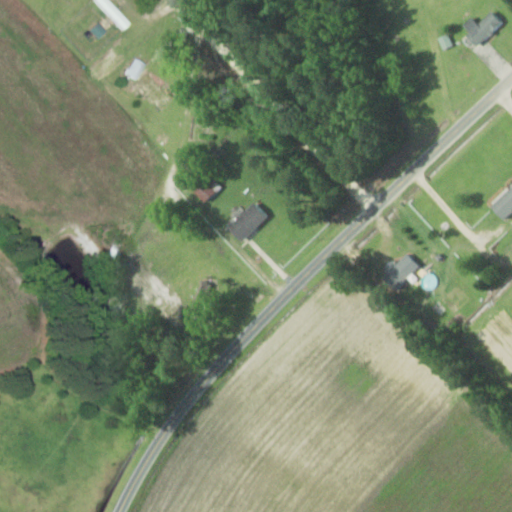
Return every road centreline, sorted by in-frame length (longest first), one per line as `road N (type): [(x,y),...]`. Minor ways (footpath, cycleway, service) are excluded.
road 1 (residential): [(119,511),(184,407),(247,334),(511,77)]
road 2 (residential): [(374,208),(207,0)]
